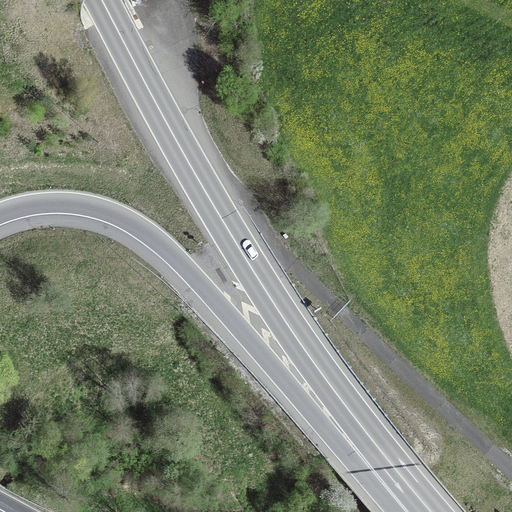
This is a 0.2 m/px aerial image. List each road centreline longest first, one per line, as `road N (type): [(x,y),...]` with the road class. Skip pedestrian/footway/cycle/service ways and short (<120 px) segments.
road 1 (trunk): [(431,511),(290,329),(101,0)]
road 2 (trunk): [(0,214),(65,204),(139,228),(229,313),(395,511)]
